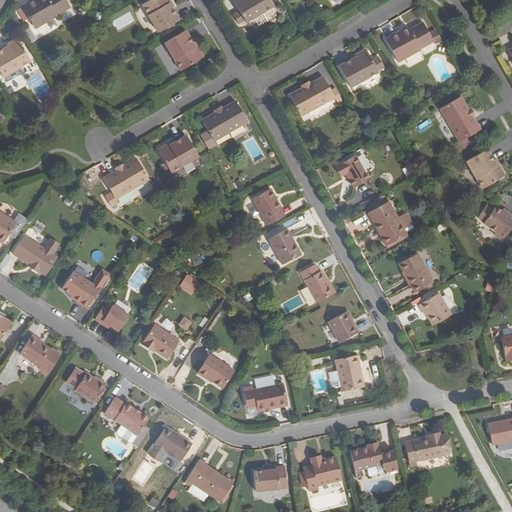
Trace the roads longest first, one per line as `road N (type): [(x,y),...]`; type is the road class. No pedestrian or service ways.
road 1 (residential): [(0,287),(241,441),(427,405)]
road 2 (residential): [(427,405),(254,89)]
road 3 (residential): [(254,89),(408,0)]
road 4 (residential): [(238,70),(99,150)]
road 5 (track): [(505,511),(448,401)]
road 6 (residential): [(451,0),(511,106)]
